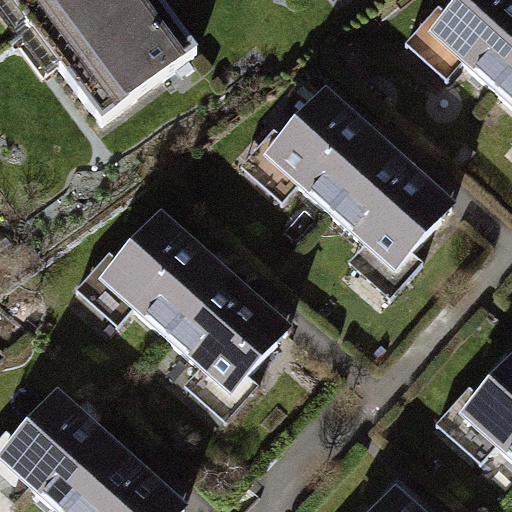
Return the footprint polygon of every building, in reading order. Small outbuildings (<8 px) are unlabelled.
[(27,0),(39,16),(26,26),(34,37),(48,27),(72,59),(58,69),(103,128),(198,57),(154,0),(148,0),(149,0),(148,0),(27,0)] [(511,0),(470,0),(435,41),(497,96),(511,78),(511,0)] [(511,78),(497,96),(511,108),(511,78)] [(390,156),(326,100),(270,163),(334,219),(390,156)] [(453,213),(390,156),(334,219),(396,275),(453,213)] [(225,279),(162,222),(105,287),(168,343),(225,279)] [(225,279),(168,343),(231,399),(289,335),(225,279)] [(511,366),(465,419),(511,461),(511,366)] [(58,400),(1,464),(55,511),(72,511),(122,457),(58,400)] [(183,511),(122,457),(72,511),(183,511)] [(411,511),(395,497),(382,511),(411,511)]
